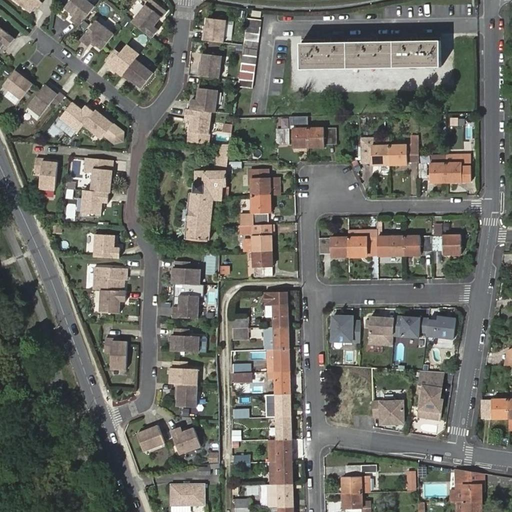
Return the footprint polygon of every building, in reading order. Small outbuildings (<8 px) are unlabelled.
[(14,0),(31,13),(41,1),(39,0),(14,0)] [(80,24),(96,4),(90,0),(70,0),(66,6),(76,14),(72,18),(80,24)] [(151,0),(133,23),(153,39),(159,31),(155,27),(167,12),(152,0),(151,0)] [(102,14),(86,34),(103,48),(116,33),(106,25),(110,20),(102,14)] [(239,81),(238,86),(253,88),(262,19),(247,17),(244,46),(243,54),(241,67),(239,81)] [(207,19),(205,41),(224,43),(227,21),(207,19)] [(0,47),(4,43),(8,47),(15,39),(0,26),(0,47)] [(302,42),(302,69),(442,66),(441,40),(302,42)] [(108,59),(113,64),(112,65),(124,75),(133,64),(142,53),(130,43),(122,52),(117,48),(108,59)] [(203,54),(200,76),(220,79),(223,57),(203,54)] [(133,64),(124,75),(142,89),(150,78),(133,64)] [(30,87),(13,73),(1,88),(18,102),(30,87)] [(54,111),(63,99),(57,95),(55,96),(44,87),(26,109),(38,118),(48,106),(54,111)] [(190,111),(192,111),(210,113),(216,114),(218,92),(199,89),(197,102),(192,101),(190,111)] [(80,130),(92,115),(84,109),(81,113),(71,106),(59,121),(76,135),(80,130)] [(190,111),(187,111),(185,121),(190,121),(188,134),(207,136),(210,113),(192,111),(190,111)] [(110,129),(92,115),(80,130),(98,144),(110,129)] [(216,140),(231,141),(232,123),(223,123),(222,131),(217,131),(216,140)] [(336,128),(309,129),(309,147),(326,147),(326,144),(336,143),(336,128)] [(309,147),(309,129),(293,129),(294,147),(309,147)] [(276,130),(276,145),(288,145),(287,130),(276,130)] [(228,162),(231,144),(220,144),(216,170),(195,170),(194,192),(191,192),(189,209),(188,209),(187,223),(186,238),(210,240),(212,215),(214,215),(214,212),(212,211),(213,199),(223,200),(224,196),(225,186),(228,186),(227,176),(227,172),(227,170),(228,162)] [(390,164),(390,145),(373,146),(373,164),(390,164)] [(408,145),(390,145),(390,164),(408,164),(408,145)] [(446,182),(446,163),(446,154),(436,154),(436,163),(432,163),(431,163),(431,182),(446,182)] [(33,173),(40,174),(39,189),(54,191),(56,163),(41,161),(42,159),(34,158),(33,173)] [(108,194),(110,194),(112,172),(113,161),(85,158),(83,173),(92,174),(90,192),(108,194)] [(242,161),(228,162),(227,170),(233,169),(242,169),(242,161)] [(471,162),(446,163),(446,182),(463,182),(463,180),(471,180),(471,162)] [(419,163),(419,179),(427,179),(427,163),(419,163)] [(251,169),(252,196),(271,195),(274,195),(273,183),(272,183),(272,177),(271,178),(267,177),(267,169),(251,169)] [(107,204),(108,194),(90,192),(83,191),(81,215),(101,216),(101,203),(107,204)] [(271,195),(252,196),(252,214),(241,214),(241,225),(253,225),(254,225),(269,224),(269,213),(272,213),(271,195)] [(254,225),(253,225),(254,250),(272,250),(272,224),(269,224),(254,225)] [(371,237),(349,238),(349,256),(367,256),(367,253),(378,252),(377,237),(377,232),(370,232),(371,237)] [(94,258),(120,260),(120,250),(114,249),(115,237),(96,236),(94,258)] [(421,252),(432,251),(432,236),(405,237),(405,255),(421,255),(421,252)] [(432,236),(432,251),(444,251),(444,254),(462,254),(462,236),(432,236)] [(377,237),(378,252),(389,253),(390,255),(405,255),(405,237),(377,237)] [(332,239),(319,239),(320,254),(333,254),(333,257),(349,256),(349,238),(332,238),(332,239)] [(272,250),(254,250),(254,277),(273,276),(272,250)] [(217,256),(208,255),(206,274),(215,274),(217,256)] [(173,269),(172,284),(197,285),(198,270),(189,269),(190,262),(175,262),(175,269),(173,269)] [(231,273),(231,265),(220,265),(220,273),(231,273)] [(119,292),(123,292),(124,277),(127,277),(127,270),(94,268),(92,291),(119,292)] [(125,303),(126,293),(123,292),(119,292),(100,291),(99,314),(119,315),(119,302),(125,303)] [(289,326),(288,291),(263,292),(264,304),(274,304),(274,306),(274,308),(274,318),(274,326),(289,326)] [(172,308),(172,318),(197,320),(199,297),(179,296),(178,309),(172,308)] [(360,336),(361,321),(353,320),(354,316),(334,315),(333,340),(352,340),(353,336),(360,336)] [(420,331),(421,317),(396,315),(395,318),(395,321),(395,332),(403,332),(402,336),(420,337),(420,331)] [(233,316),(233,326),(249,326),(249,316),(233,316)] [(395,332),(395,321),(387,320),(388,318),(371,316),(369,343),(394,345),(395,332)] [(454,338),(457,318),(438,316),(438,321),(429,319),(428,332),(427,335),(454,338)] [(428,332),(429,319),(429,318),(421,317),(420,331),(428,332)] [(289,326),(274,326),(265,327),(266,349),(266,350),(268,350),(275,350),(290,349),(289,331),(289,326)] [(233,329),(233,340),(248,339),(248,328),(233,329)] [(171,337),(170,352),(198,353),(199,338),(187,338),(188,331),(174,330),(173,337),(171,337)] [(104,342),(104,356),(111,356),(110,372),(125,373),(127,345),(112,345),(112,342),(104,342)] [(290,366),(290,349),(275,350),(268,350),(268,360),(275,360),(276,371),(285,371),(290,371),(290,366)] [(234,363),(234,371),(253,371),(252,362),(234,363)] [(169,369),(168,385),(178,385),(196,386),(197,371),(186,370),(186,364),(172,363),(171,369),(169,369)] [(441,394),(443,381),(433,380),(434,371),(420,370),(417,392),(422,393),(419,409),(427,410),(426,417),(440,420),(443,399),(440,399),(441,394)] [(276,371),(276,394),(291,393),(290,376),(290,371),(285,371),(276,371)] [(443,381),(444,372),(434,371),(433,380),(443,381)] [(196,386),(178,385),(176,408),(195,409),(196,386)] [(269,416),(277,416),(286,416),(291,416),(291,410),(291,393),(276,394),(277,408),(268,408),(269,416)] [(383,400),(373,401),(373,419),(380,418),(381,426),(406,425),(406,400),(397,400),(394,397),(385,397),(383,400)] [(509,417),(508,399),(493,399),(483,399),(482,417),(493,418),(509,417)] [(426,417),(427,410),(419,409),(418,416),(426,417)] [(277,416),(277,438),(292,438),(292,421),(291,416),(286,416),(277,416)] [(164,444),(156,426),(136,434),(143,452),(164,444)] [(180,428),(170,431),(178,455),(200,448),(193,429),(181,433),(180,428)] [(241,429),(231,431),(233,442),(243,440),(241,429)] [(277,438),(278,462),(287,461),(293,461),(293,455),(292,438),(277,438)] [(210,452),(210,464),(220,464),(220,452),(210,452)] [(287,461),(278,462),(278,484),(293,483),(293,467),(293,461),(287,461)] [(250,463),(235,463),(235,471),(250,471),(250,463)] [(343,476),(343,492),(362,491),(369,491),(369,472),(376,472),(376,465),(361,465),(346,465),(346,476),(343,476)] [(418,467),(418,476),(427,476),(427,467),(418,467)] [(451,501),(464,501),(482,501),(482,484),(479,483),(479,473),(441,467),(442,481),(463,481),(463,488),(451,488),(451,501)] [(410,491),(418,490),(418,472),(409,472),(410,491)] [(293,483),(278,484),(278,486),(271,486),(272,507),(279,507),(288,507),(294,507),(294,501),(293,483)] [(204,503),(204,484),(171,484),(172,503),(204,503)] [(370,511),(370,502),(362,502),(362,491),(343,492),(344,509),(346,509),(346,511),(370,511)] [(235,499),(236,508),(251,507),(251,498),(235,499)] [(482,511),(482,501),(464,501),(463,511),(482,511)]
